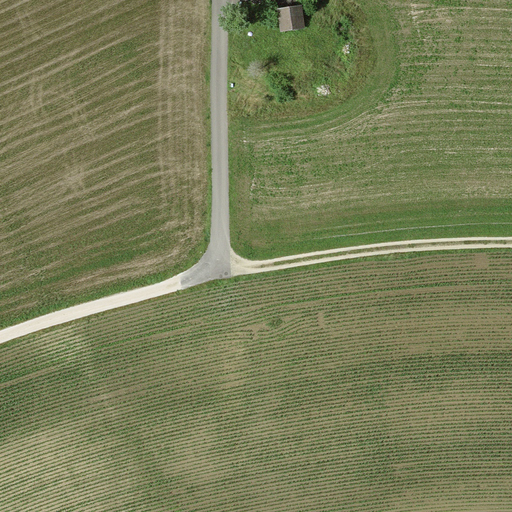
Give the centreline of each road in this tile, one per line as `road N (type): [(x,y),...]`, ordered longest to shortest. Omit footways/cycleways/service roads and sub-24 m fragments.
road 1 (track): [(0,338),(215,269),(511,243)]
road 2 (track): [(215,269),(214,0)]
